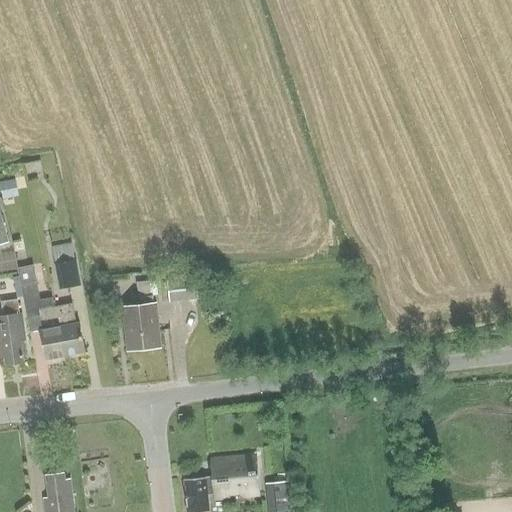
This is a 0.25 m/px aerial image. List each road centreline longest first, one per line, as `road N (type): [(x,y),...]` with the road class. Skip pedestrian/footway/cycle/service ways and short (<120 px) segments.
road 1 (unclassified): [(149,399),(511,355)]
road 2 (tertiary): [(0,414),(149,399)]
